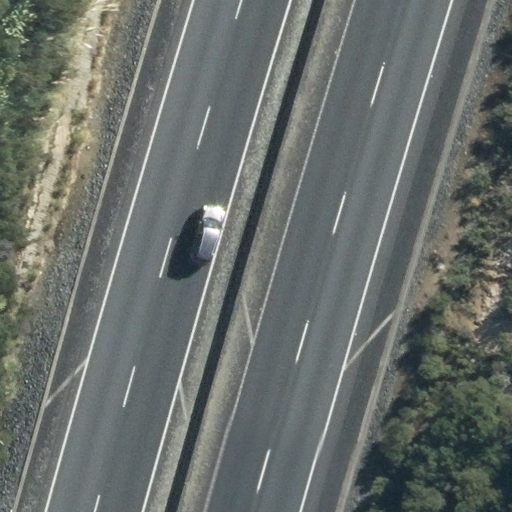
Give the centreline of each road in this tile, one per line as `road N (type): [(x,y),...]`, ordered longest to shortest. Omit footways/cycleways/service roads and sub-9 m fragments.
road 1 (motorway): [(94,511),(241,0)]
road 2 (motorway): [(401,0),(255,511)]
